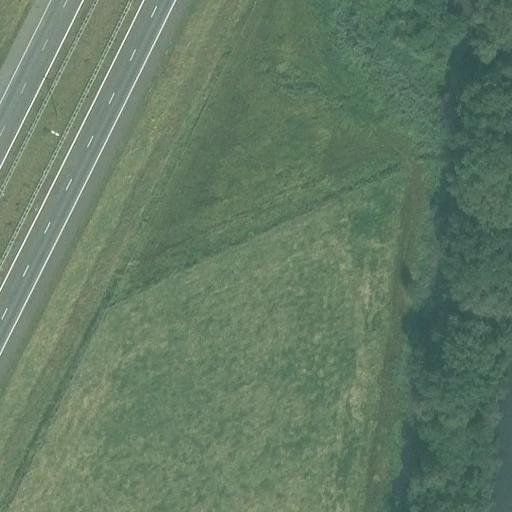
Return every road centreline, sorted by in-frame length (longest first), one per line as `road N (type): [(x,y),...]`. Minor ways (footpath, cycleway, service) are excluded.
road 1 (motorway): [(0,326),(160,0)]
road 2 (motorway): [(63,0),(0,129)]
